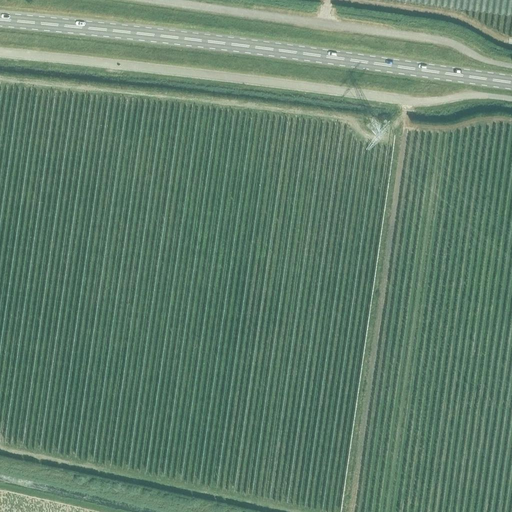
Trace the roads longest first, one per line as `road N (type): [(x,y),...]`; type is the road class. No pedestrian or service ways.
road 1 (primary): [(511,81),(0,24)]
road 2 (unclassified): [(466,51),(450,42),(139,0)]
